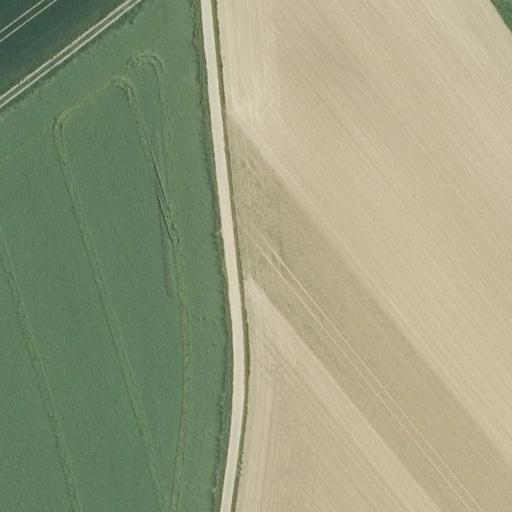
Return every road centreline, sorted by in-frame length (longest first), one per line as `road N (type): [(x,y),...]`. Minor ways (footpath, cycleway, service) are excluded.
road 1 (track): [(237,511),(203,0)]
road 2 (track): [(129,0),(0,100)]
